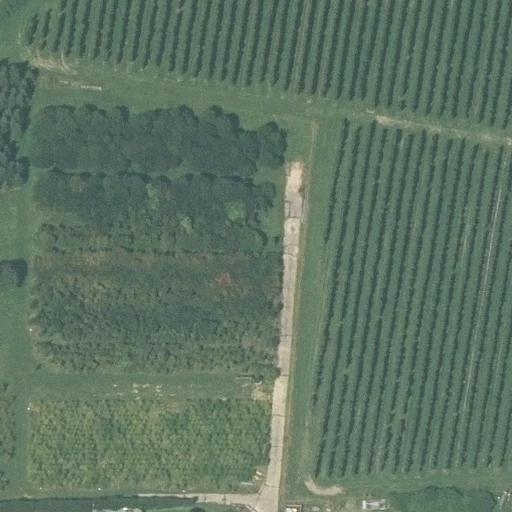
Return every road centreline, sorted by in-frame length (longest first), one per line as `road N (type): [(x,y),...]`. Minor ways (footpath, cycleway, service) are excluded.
road 1 (track): [(267,511),(294,199)]
road 2 (track): [(22,496),(267,510)]
road 3 (track): [(315,112),(511,144)]
